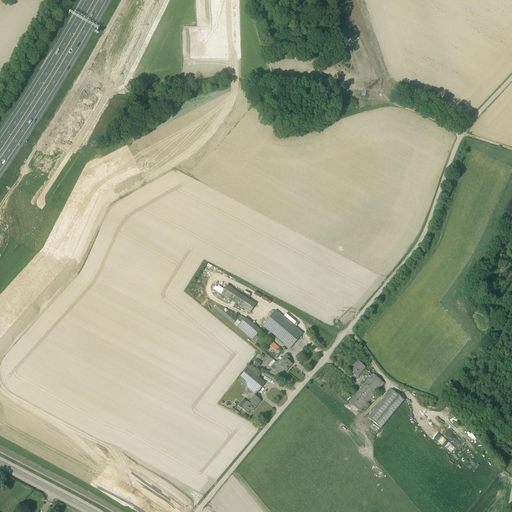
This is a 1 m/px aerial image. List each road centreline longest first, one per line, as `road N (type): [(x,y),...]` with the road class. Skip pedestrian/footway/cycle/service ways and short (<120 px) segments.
road 1 (unclassified): [(196,511),(419,243),(459,138),(511,78)]
road 2 (track): [(124,0),(14,184)]
road 3 (motorway): [(0,166),(104,0)]
road 4 (motorway): [(87,0),(0,141)]
road 5 (unknown): [(268,303),(223,276),(211,278),(216,294),(258,314)]
